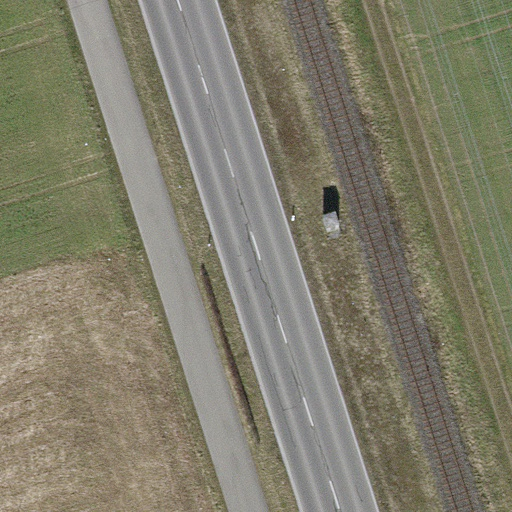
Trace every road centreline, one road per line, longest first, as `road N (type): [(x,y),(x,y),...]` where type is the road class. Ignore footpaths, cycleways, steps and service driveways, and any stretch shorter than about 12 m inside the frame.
road 1 (secondary): [(180,0),(343,511)]
road 2 (track): [(250,511),(87,0)]
road 3 (track): [(375,0),(511,426)]
